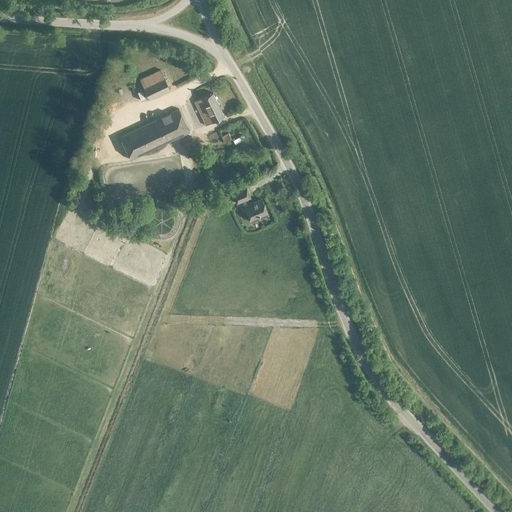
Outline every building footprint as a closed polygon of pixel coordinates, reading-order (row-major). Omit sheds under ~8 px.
[(142,80),(146,88),(144,88),(150,100),(170,89),(161,71),(142,80)] [(213,92),(194,101),(206,125),(224,116),(213,92)] [(179,109),(120,137),(131,160),(190,131),(179,109)] [(231,139),(228,134),(221,138),(224,143),(231,139)] [(182,143),(185,149),(195,144),(193,138),(182,143)] [(242,201),(251,222),(268,215),(261,199),(249,204),(247,199),(250,198),(246,188),(233,194),(236,203),(242,201)]
